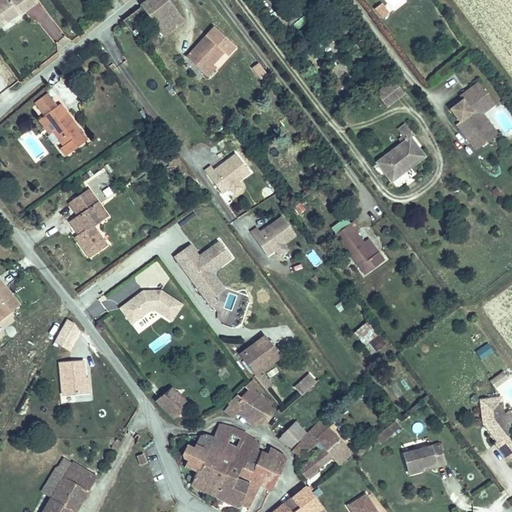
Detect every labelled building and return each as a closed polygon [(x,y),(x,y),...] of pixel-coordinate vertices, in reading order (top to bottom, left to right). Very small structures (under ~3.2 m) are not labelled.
[(0,0),(0,5),(1,7),(0,7),(0,17),(2,17),(6,23),(20,13),(23,16),(39,5),(36,0),(0,0)] [(164,0),(153,0),(144,7),(171,42),(188,30),(164,0)] [(377,9),(382,16),(387,12),(382,5),(377,9)] [(136,42),(152,31),(138,13),(123,25),(136,42)] [(55,43),(64,36),(50,14),(40,21),(55,43)] [(225,51),(228,54),(235,46),(215,27),(186,58),(200,70),(208,63),(211,59),(214,62),(225,51)] [(271,78),(259,62),(253,67),(267,82),(271,78)] [(205,75),(212,68),(208,63),(200,70),(205,75)] [(492,101),(478,83),(460,96),(463,102),(451,110),(462,125),(458,128),(477,154),(494,141),(474,116),(492,101)] [(492,101),(474,116),(494,141),(502,135),(488,116),(497,108),(492,101)] [(61,103),(47,114),(56,127),(53,129),(64,144),(61,146),(67,155),(88,140),(61,103)] [(49,132),(53,129),(56,127),(47,114),(40,119),(49,132)] [(412,133),(404,122),(400,126),(408,136),(410,135),(412,133)] [(390,180),(413,163),(424,154),(410,135),(408,136),(375,161),(390,180)] [(249,172),(235,154),(223,163),(224,165),(215,172),(214,170),(211,166),(204,170),(221,193),(229,187),(237,181),(249,172)] [(224,165),(223,163),(214,170),(215,172),(224,165)] [(237,181),(229,187),(233,193),(242,187),(237,181)] [(100,204),(90,190),(73,203),(81,214),(78,217),(84,226),(79,230),(83,236),(78,240),(91,257),(111,241),(99,224),(103,221),(95,208),(100,204)] [(100,204),(95,208),(103,221),(109,216),(100,204)] [(294,234),(280,216),(267,225),(269,227),(260,233),(258,231),(255,227),(249,231),(265,254),(273,249),(281,243),(294,234)] [(79,230),(84,226),(78,217),(73,221),(79,230)] [(368,244),(358,229),(361,227),(355,219),(336,232),(367,275),(382,263),(376,255),(368,244)] [(269,227),(267,225),(258,231),(260,233),(269,227)] [(382,251),(374,240),(368,244),(376,255),(382,251)] [(203,258),(201,259),(190,245),(174,256),(202,294),(218,283),(210,272),(231,258),(219,242),(201,255),(203,258)] [(281,243),(273,249),(277,255),(286,249),(281,243)] [(0,279),(0,314),(3,319),(19,307),(9,294),(11,293),(0,279)] [(145,291),(122,306),(133,322),(152,310),(157,310),(173,321),(184,306),(164,291),(145,291)] [(206,300),(211,307),(217,303),(212,297),(206,300)] [(91,322),(107,310),(99,299),(83,310),(91,322)] [(67,319),(55,343),(70,351),(82,327),(67,319)] [(365,321),(353,333),(374,354),(386,342),(365,321)] [(255,373),(277,354),(262,336),(241,354),(255,373)] [(482,360),(494,352),(487,342),(475,351),(482,360)] [(82,361),(60,363),(62,398),(81,397),(80,380),(83,379),(82,361)] [(489,379),(494,387),(508,377),(503,370),(489,379)] [(255,377),(268,391),(273,387),(260,372),(255,377)] [(301,394),(315,379),(311,374),(296,389),(301,394)] [(261,392),(263,390),(249,379),(245,383),(248,385),(232,402),(230,401),(225,407),(232,415),(239,408),(246,413),(252,406),(265,418),(273,407),(269,404),(272,400),(261,392)] [(190,404),(172,386),(158,400),(157,402),(175,418),(190,404)] [(114,390),(105,397),(119,415),(128,408),(114,390)] [(502,396),(481,398),(484,422),(488,421),(491,425),(488,427),(498,440),(496,442),(505,454),(511,448),(511,433),(511,432),(511,430),(511,423),(504,413),(502,396)] [(263,419),(265,418),(252,406),(246,413),(255,421),(263,419)] [(291,421),(282,412),(269,425),(278,434),(291,421)] [(303,437),(307,441),(303,445),(307,449),(321,438),(328,444),(338,454),(342,457),(354,447),(350,442),(324,416),(303,437)] [(289,446),(305,430),(293,419),(291,421),(278,434),(289,446)] [(220,421),(213,436),(198,469),(192,483),(217,494),(246,431),(220,421)] [(388,439),(401,428),(396,423),(383,434),(388,439)] [(240,501),(251,476),(236,469),(243,456),(247,457),(256,437),(246,431),(217,494),(239,504),(240,501)] [(204,432),(200,434),(187,464),(198,469),(213,436),(204,432)] [(257,463),(260,465),(264,453),(256,449),(261,439),(256,437),(247,457),(243,456),(236,469),(251,476),(257,463)] [(307,441),(303,437),(291,448),(295,453),(303,445),(307,441)] [(261,439),(256,449),(264,453),(268,455),(271,448),(261,439)] [(312,474),(316,471),(338,454),(328,444),(302,464),(312,474)] [(440,444),(404,454),(409,474),(423,471),(422,467),(444,461),(440,444)] [(286,455),(271,448),(268,455),(263,467),(278,474),(286,455)] [(136,456),(140,465),(147,462),(142,453),(136,456)] [(268,455),(264,453),(260,465),(263,467),(268,455)] [(73,461),(65,475),(89,490),(98,476),(73,461)] [(444,461),(422,467),(423,471),(445,465),(444,461)] [(251,476),(240,501),(244,502),(250,505),(252,500),(263,505),(265,504),(278,474),(263,467),(260,465),(257,463),(251,476)] [(65,475),(58,486),(83,501),(89,490),(65,475)] [(288,499),(298,511),(312,511),(320,507),(323,511),(327,511),(331,510),(312,486),(309,483),(288,499)] [(76,511),(83,501),(58,486),(42,511),(76,511)] [(377,511),(367,493),(345,505),(348,511),(377,511)] [(298,511),(288,499),(272,511),(298,511)]
